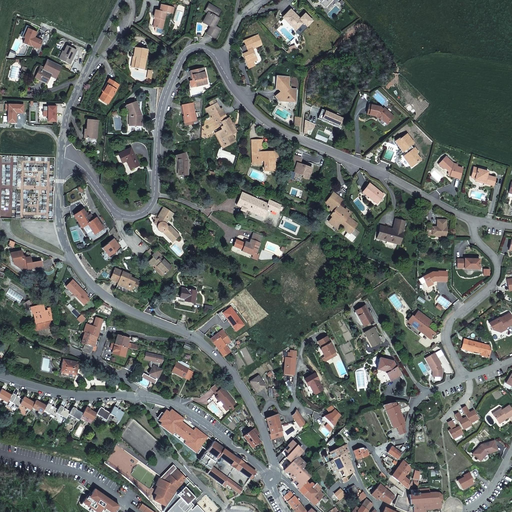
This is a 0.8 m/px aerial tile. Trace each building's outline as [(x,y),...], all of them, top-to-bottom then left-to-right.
[(155,18),(153,27),(155,28),(162,29),(166,13),(173,14),(174,8),(161,4),(160,11),(155,10),(153,17),(155,18)] [(211,27),(208,34),(216,38),(220,29),(214,26),(218,20),(216,19),(217,17),(220,11),(209,5),(206,11),(208,13),(203,22),(210,26),(211,27)] [(300,19),(290,10),(285,15),(283,18),(291,25),(291,26),(296,30),(303,23),(300,19)] [(305,14),(300,19),(303,23),(307,26),(312,21),(305,14)] [(32,28),(26,25),(23,32),(26,33),(24,38),(25,38),(23,43),(31,47),(31,46),(39,49),(43,41),(36,38),(36,40),(34,39),(34,38),(37,32),(31,30),(32,28)] [(245,60),(244,60),(247,68),(254,65),(253,62),(256,60),(251,49),(261,45),(257,36),(244,41),(245,45),(240,47),(245,60)] [(64,52),(60,59),(69,64),(76,51),(66,46),(64,52)] [(136,58),(134,68),(144,70),(148,50),(135,48),(133,57),(136,58)] [(61,67),(47,60),(43,69),(41,72),(38,71),(34,78),(39,80),(46,84),(50,76),(48,75),(49,72),(57,76),(61,67)] [(203,69),(190,72),(192,82),(195,81),(196,87),(207,84),(203,69)] [(284,97),(278,101),(295,102),(295,90),(291,89),(288,87),(288,77),(277,77),(276,89),(281,89),(282,91),(280,92),(284,97)] [(103,92),(100,97),(105,100),(104,101),(108,103),(119,86),(109,80),(102,90),(105,92),(104,93),(103,92)] [(275,96),(278,101),(284,97),(280,92),(275,96)] [(126,106),(130,117),(131,117),(131,126),(142,126),(142,116),(141,113),(140,113),(136,102),(126,106)] [(24,105),(6,104),(5,110),(8,110),(8,122),(16,123),(16,113),(23,113),(24,105)] [(182,106),(185,121),(195,119),(192,104),(182,106)] [(222,130),(216,134),(223,147),(234,141),(231,134),(235,132),(228,119),(227,120),(221,110),(220,110),(216,104),(211,107),(206,109),(210,116),(211,115),(215,122),(217,121),(219,124),(222,130)] [(369,104),(367,114),(375,116),(377,118),(377,117),(378,116),(381,119),(387,124),(394,117),(384,108),(382,109),(380,107),(369,104)] [(48,111),(48,122),(56,122),(56,106),(44,106),(44,111),(48,111)] [(84,130),(83,138),(96,140),(98,121),(87,120),(86,130),(84,130)] [(397,144),(408,137),(406,134),(400,139),(399,138),(395,141),(397,144)] [(413,144),(408,137),(397,144),(402,151),(405,150),(408,153),(403,157),(411,167),(418,162),(414,156),(416,154),(417,153),(414,148),(413,149),(411,145),(413,144)] [(274,153),(262,153),(261,141),(252,141),(252,159),(260,159),(260,164),(264,164),(264,171),(273,171),(274,171),(274,161),(279,161),(279,153),(274,153)] [(131,148),(118,154),(122,163),(126,161),(130,170),(139,166),(133,154),(131,148)] [(393,156),(385,153),(384,152),(380,161),(390,165),(394,156),(393,156)] [(178,168),(188,166),(188,161),(185,153),(176,156),(178,163),(178,168)] [(439,163),(445,168),(447,168),(448,170),(447,173),(450,174),(449,176),(459,178),(462,168),(457,166),(457,164),(453,163),(445,156),(439,163)] [(188,175),(188,166),(178,168),(178,175),(188,175)] [(474,177),(484,180),(484,182),(493,185),(495,176),(486,174),(487,170),(478,168),(478,167),(473,166),(471,176),(474,177)] [(362,192),(372,200),(373,198),(377,202),(383,195),(369,184),(362,192)] [(242,207),(241,210),(245,212),(246,209),(263,217),(267,208),(277,213),(279,210),(281,211),(283,208),(280,206),(269,201),(268,204),(242,193),(237,205),(242,207)] [(333,193),(332,195),(340,202),(342,200),(333,193)] [(340,226),(347,231),(351,227),(352,228),(356,223),(347,216),(349,214),(344,211),(337,205),(340,202),(332,195),(326,202),(331,206),(336,210),(333,212),(331,215),(333,217),(329,222),(337,229),(340,226)] [(173,214),(163,208),(158,217),(156,216),(154,219),(155,220),(154,223),(157,227),(157,228),(157,229),(158,230),(159,231),(160,232),(161,232),(162,232),(172,242),(179,235),(170,227),(167,227),(167,226),(166,226),(166,225),(165,224),(168,219),(169,220),(173,214)] [(87,225),(94,234),(103,229),(96,218),(94,220),(91,216),(88,217),(87,216),(83,210),(74,216),(82,228),(87,225)] [(431,228),(430,228),(426,228),(425,235),(431,235),(431,234),(442,234),(442,232),(446,232),(447,226),(445,226),(446,219),(437,219),(436,226),(431,226),(431,228)] [(377,238),(399,244),(405,222),(398,220),(396,228),(397,229),(396,231),(393,230),(393,229),(380,226),(377,238)] [(236,240),(235,242),(233,246),(241,250),(241,251),(252,256),(251,258),(257,260),(258,255),(256,254),(262,236),(253,233),(250,240),(252,240),(250,244),(249,245),(236,240)] [(108,243),(102,248),(109,258),(115,253),(115,252),(121,248),(113,238),(107,243),(108,243)] [(22,250),(11,252),(12,257),(15,256),(15,261),(22,266),(27,265),(27,268),(42,266),(41,261),(31,263),(30,257),(25,257),(23,255),(22,250)] [(157,267),(156,268),(163,276),(171,267),(161,257),(162,256),(157,251),(152,256),(154,258),(148,263),(152,266),(154,264),(157,267)] [(469,258),(468,258),(463,258),(456,258),(456,267),(463,267),(463,268),(478,268),(479,258),(472,258),(472,259),(469,259),(469,258)] [(163,276),(156,268),(154,269),(162,277),(163,276)] [(115,269),(110,279),(119,283),(118,285),(128,289),(130,283),(133,284),(135,280),(129,277),(130,275),(115,269)] [(431,281),(433,280),(433,279),(436,279),(436,280),(445,280),(446,271),(437,270),(437,271),(431,271),(422,276),(426,286),(432,283),(431,281)] [(72,280),(65,287),(83,304),(89,299),(83,293),(84,292),(72,280)] [(181,288),(180,298),(184,299),(184,301),(194,303),(196,291),(181,288)] [(28,300),(23,304),(26,310),(32,306),(28,300)] [(33,311),(37,324),(50,321),(49,317),(54,315),(52,307),(47,308),(48,310),(44,311),(42,305),(30,307),(31,311),(33,311)] [(365,306),(355,311),(363,325),(372,320),(365,306)] [(223,313),(227,309),(226,307),(217,314),(223,322),(227,319),(223,313)] [(227,309),(223,313),(227,319),(235,330),(243,325),(231,307),(227,309)] [(414,318),(410,314),(407,320),(417,328),(416,329),(423,334),(424,333),(430,338),(434,333),(433,332),(434,331),(428,327),(427,327),(426,327),(431,321),(417,310),(413,315),(415,317),(414,318)] [(493,329),(500,332),(501,327),(504,326),(505,327),(511,323),(511,317),(509,313),(500,318),(499,317),(489,323),(493,329)] [(96,318),(93,327),(99,328),(99,326),(100,326),(102,320),(96,318)] [(50,321),(37,324),(35,324),(34,321),(29,322),(28,327),(36,331),(52,327),(50,321)] [(83,332),(85,333),(96,337),(99,329),(99,328),(93,327),(86,325),(84,330),(82,329),(81,331),(83,332)] [(372,327),(363,333),(369,343),(370,342),(372,346),(380,342),(372,327)] [(210,339),(223,357),(230,352),(226,346),(231,342),(222,330),(210,339)] [(99,338),(96,337),(85,333),(81,343),(85,345),(86,344),(96,348),(97,346),(99,338)] [(117,335),(114,343),(126,347),(128,342),(129,342),(129,340),(128,339),(129,338),(117,335)] [(321,348),(320,350),(324,356),(325,358),(326,357),(327,360),(333,357),(331,354),(335,352),(327,337),(318,342),(321,348)] [(488,345),(467,340),(465,349),(481,353),(481,354),(488,356),(490,349),(488,345)] [(113,350),(112,353),(124,357),(127,348),(126,347),(114,343),(106,341),(104,347),(113,350)] [(85,345),(82,351),(91,354),(92,351),(94,351),(96,348),(86,344),(85,345)] [(162,356),(146,352),(145,358),(151,359),(150,361),(150,362),(150,365),(151,367),(152,368),(148,375),(149,375),(149,377),(148,378),(152,381),(156,382),(162,370),(158,368),(159,363),(160,363),(162,360),(162,356)] [(440,364),(434,353),(425,358),(430,369),(432,368),(433,371),(432,371),(432,375),(441,376),(442,369),(439,365),(440,364)] [(296,359),(285,358),(283,373),(294,374),(296,359)] [(390,381),(401,375),(393,361),(380,358),(377,369),(376,372),(376,374),(376,377),(377,379),(379,381),(381,383),(383,383),(386,383),(390,381)] [(137,363),(130,359),(125,368),(132,372),(137,363)] [(63,360),(60,375),(75,378),(78,363),(63,360)] [(188,369),(176,363),(172,372),(183,378),(183,377),(187,370),(188,369)] [(187,370),(183,377),(189,380),(193,372),(187,370)] [(315,373),(304,379),(308,385),(309,384),(314,393),(323,389),(318,380),(319,380),(315,373)] [(148,378),(149,377),(143,374),(141,377),(155,384),(156,382),(152,381),(148,378)] [(258,376),(250,381),(257,392),(265,386),(258,376)] [(234,403),(217,382),(210,388),(215,394),(216,393),(218,395),(215,397),(218,401),(221,400),(224,405),(223,406),(226,410),(234,403)] [(278,388),(269,389),(269,397),(279,396),(278,388)] [(0,391),(0,398),(7,403),(8,401),(11,396),(1,390),(0,391)] [(22,399),(20,404),(30,410),(31,408),(34,403),(27,399),(30,394),(26,392),(22,399)] [(11,396),(8,401),(18,406),(20,404),(22,399),(12,393),(11,396)] [(34,403),(31,408),(41,413),(43,410),(46,406),(36,400),(34,403)] [(389,403),(383,405),(392,427),(396,426),(399,434),(405,431),(403,426),(405,426),(403,423),(404,422),(401,414),(410,410),(411,408),(404,401),(390,403),(389,403)] [(82,413),(82,415),(92,420),(96,414),(96,413),(92,411),(89,410),(91,405),(92,405),(89,403),(86,408),(85,408),(82,413)] [(46,406),(43,410),(53,416),(55,413),(57,410),(47,404),(46,406)] [(500,407),(492,413),(497,421),(502,417),(503,419),(506,417),(511,413),(511,410),(508,405),(501,409),(500,407)] [(57,410),(55,413),(66,419),(68,414),(70,412),(59,406),(57,410)] [(124,413),(113,407),(110,413),(109,414),(120,420),(124,413)] [(70,412),(68,414),(78,420),(82,415),(82,413),(72,408),(70,412)] [(96,414),(106,420),(109,414),(110,413),(100,408),(96,413),(96,414)] [(340,415),(335,409),(332,412),(330,413),(322,417),(333,428),(337,418),(340,415)] [(295,421),(299,428),(305,424),(295,410),(293,414),(291,416),(295,421)] [(457,421),(462,429),(470,424),(469,422),(477,418),(472,410),(468,413),(464,415),(465,417),(461,419),(457,421)] [(266,418),(270,434),(281,430),(277,415),(266,418)] [(447,431),(452,438),(461,433),(458,426),(451,430),(451,429),(450,429),(447,431)] [(255,435),(258,433),(255,428),(243,436),(251,447),(260,441),(255,435)] [(282,436),(281,430),(270,434),(269,434),(270,439),(282,436)] [(336,433),(347,443),(349,441),(341,434),(339,431),(336,433)] [(298,488),(305,482),(303,480),(308,475),(301,469),(305,464),(302,461),(312,449),(297,435),(276,457),(279,466),(292,480),(291,482),(298,488)] [(480,444),(472,454),(477,459),(481,459),(485,455),(484,454),(485,452),(487,451),(487,453),(496,450),(493,440),(480,444)] [(237,470),(250,479),(255,472),(242,462),(243,462),(237,458),(236,458),(224,449),(212,441),(199,459),(211,467),(218,456),(231,465),(231,466),(237,470)] [(345,452),(348,450),(347,444),(329,452),(332,458),(345,452)] [(391,446),(387,452),(397,459),(402,453),(391,446)] [(353,451),(356,459),(369,454),(366,449),(362,448),(353,451)] [(348,458),(345,452),(332,458),(335,465),(348,458)] [(348,458),(335,465),(343,481),(346,479),(345,476),(352,471),(348,460),(348,458)] [(395,470),(391,475),(399,482),(405,476),(406,475),(409,471),(410,467),(408,465),(410,461),(406,458),(403,460),(402,462),(397,468),(395,467),(394,470),(395,470)] [(239,493),(242,489),(227,478),(211,467),(206,473),(224,486),(226,483),(239,493)] [(410,481),(409,485),(416,486),(417,486),(419,479),(418,479),(419,471),(414,470),(411,479),(410,481)] [(167,505),(173,496),(175,494),(177,490),(186,478),(182,475),(177,472),(173,474),(169,480),(165,478),(161,484),(162,485),(158,492),(162,494),(159,499),(167,505)] [(457,480),(461,488),(472,483),(470,479),(472,478),(468,472),(463,475),(463,477),(457,480)] [(405,476),(399,482),(407,489),(409,485),(410,481),(405,476)] [(309,484),(305,481),(305,482),(298,488),(297,489),(303,495),(311,487),(309,484)] [(303,495),(314,504),(320,499),(321,500),(322,499),(321,498),(322,497),(321,496),(324,494),(320,490),(321,488),(316,482),(314,485),(312,484),(312,483),(311,483),(310,483),(309,484),(311,487),(303,495)] [(279,487),(280,492),(287,501),(292,509),(299,503),(294,496),(289,490),(283,484),(279,487)] [(380,484),(370,494),(377,499),(378,498),(385,489),(380,484)] [(354,485),(348,489),(352,496),(359,492),(354,485)] [(92,489),(82,504),(93,511),(111,511),(116,506),(92,489)] [(385,489),(378,498),(388,503),(394,497),(390,493),(389,492),(386,490),(385,489)] [(408,494),(408,503),(410,503),(409,506),(412,506),(412,511),(425,511),(425,509),(440,508),(439,501),(441,499),(441,495),(438,492),(429,492),(429,491),(429,489),(423,489),(416,489),(411,490),(411,494),(408,494)] [(360,501),(364,497),(366,496),(363,491),(357,497),(360,501)] [(406,510),(406,511),(408,511),(409,506),(410,503),(408,503),(399,501),(401,496),(398,495),(394,504),(396,505),(395,507),(397,507),(406,510)] [(200,497),(194,504),(199,509),(200,509),(203,511),(212,511),(216,509),(207,501),(205,502),(200,497)] [(361,505),(367,510),(373,505),(366,499),(361,505)] [(299,503),(292,509),(294,511),(302,511),(305,510),(299,503)]
